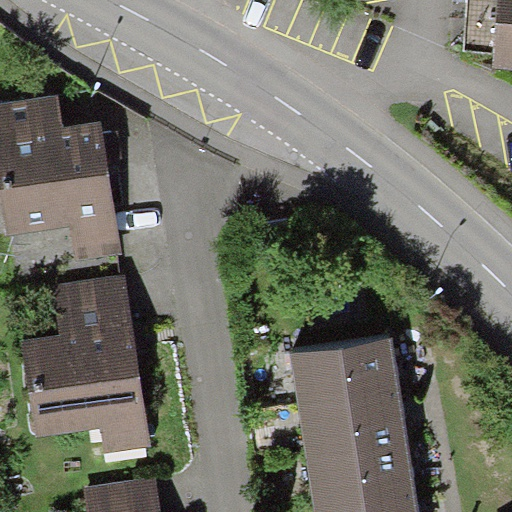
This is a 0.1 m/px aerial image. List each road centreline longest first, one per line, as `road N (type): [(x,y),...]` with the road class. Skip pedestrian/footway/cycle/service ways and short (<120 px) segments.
road 1 (secondary): [(511,291),(367,160),(162,24)]
road 2 (residential): [(235,511),(187,175)]
